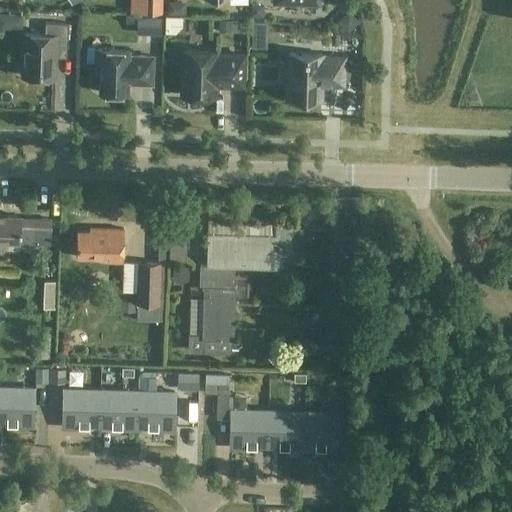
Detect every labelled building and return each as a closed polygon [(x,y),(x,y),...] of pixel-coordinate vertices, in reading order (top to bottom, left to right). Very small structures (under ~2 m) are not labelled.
[(164,0),(133,0),(133,11),(165,11),(164,0)] [(168,16),(168,32),(184,33),(184,16),(168,16)] [(23,34),(22,76),(54,77),(55,47),(67,47),(68,23),(56,23),(55,35),(23,34)] [(128,50),(97,49),(96,76),(99,76),(99,93),(127,94),(127,82),(137,82),(137,84),(152,84),(153,57),(128,56),(128,50)] [(215,51),(183,50),(182,95),(214,96),(214,84),(242,85),(243,55),(215,54),(215,51)] [(289,54),(287,99),(320,100),(321,84),(342,84),(343,58),(322,58),(322,55),(289,54)] [(0,215),(0,252),(4,253),(4,243),(47,245),(48,221),(35,220),(36,219),(21,219),(21,216),(0,215)] [(206,264),(207,264),(233,264),(275,266),(292,266),(294,224),(276,223),(275,235),(207,232),(206,264)] [(77,231),(77,258),(106,258),(106,262),(124,262),(124,229),(89,228),(89,231),(77,231)] [(170,231),(169,260),(185,260),(185,231),(170,231)] [(331,234),(331,269),(330,284),(349,284),(350,235),(331,234)] [(140,263),(139,305),(139,320),(161,321),(162,263),(140,263)] [(233,288),(233,264),(207,264),(206,287),(203,287),(202,335),(189,335),(188,352),(233,354),(235,288),(233,288)] [(324,329),(356,330),(356,312),(324,311),(324,329)] [(357,333),(335,332),(334,355),(356,355),(357,333)] [(134,367),(122,367),(121,375),(133,376),(134,367)] [(293,372),(293,381),(305,381),(305,373),(293,372)] [(183,374),(183,389),(197,389),(198,375),(183,374)] [(0,387),(0,423),(14,424),(32,424),(33,388),(0,387)] [(100,426),(101,390),(63,389),(62,425),(67,425),(96,426),(100,426)] [(137,391),(101,390),(100,426),(120,427),(136,427),(137,391)] [(174,392),(137,391),(136,427),(149,428),(173,428),(174,392)] [(267,447),(268,411),(231,410),(230,446),(267,447)] [(304,412),(268,411),(267,447),(303,448),(304,412)] [(342,413),(304,412),(303,448),(341,449),(342,413)]
